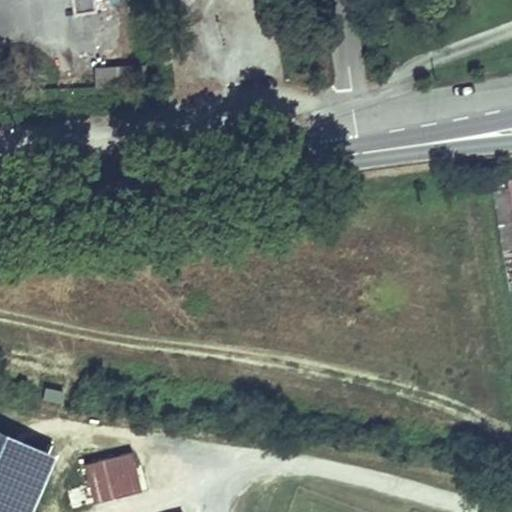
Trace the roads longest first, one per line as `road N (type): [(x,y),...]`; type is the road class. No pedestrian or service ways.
road 1 (track): [(0,316),(377,383),(465,408),(511,436)]
road 2 (primary): [(361,155),(0,206)]
road 3 (primary): [(511,117),(361,155)]
road 4 (primary): [(361,155),(511,144)]
